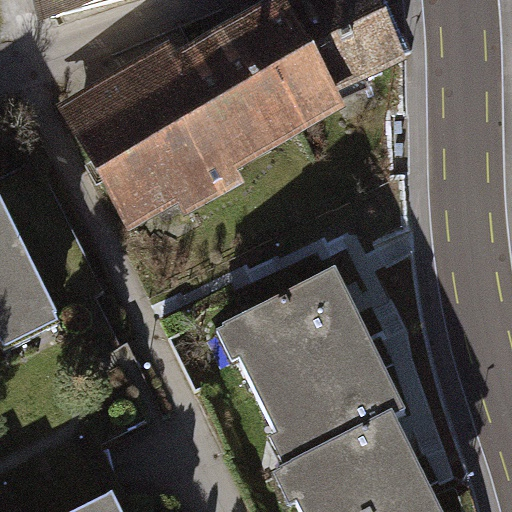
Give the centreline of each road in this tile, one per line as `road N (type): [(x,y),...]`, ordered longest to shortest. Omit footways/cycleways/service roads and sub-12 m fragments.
road 1 (secondary): [(462,0),(471,209),(487,338),(511,424)]
road 2 (residential): [(0,79),(195,0)]
